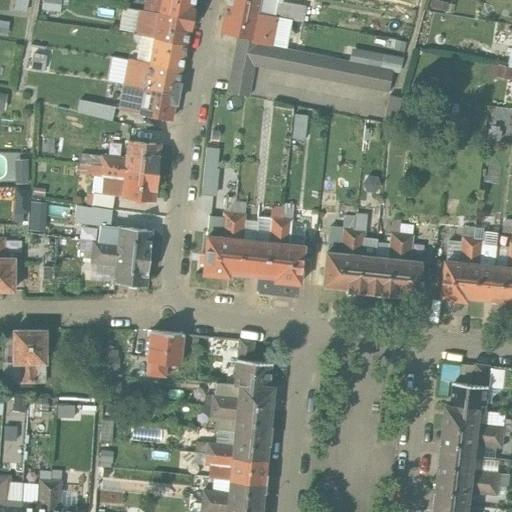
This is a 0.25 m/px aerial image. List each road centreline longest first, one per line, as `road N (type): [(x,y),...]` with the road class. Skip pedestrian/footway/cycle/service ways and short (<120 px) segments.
road 1 (residential): [(166,312),(215,0)]
road 2 (residential): [(284,511),(304,321)]
road 3 (residential): [(411,511),(429,335)]
road 4 (residential): [(0,315),(166,312)]
road 5 (residential): [(166,312),(304,321)]
road 6 (residential): [(304,321),(324,330),(429,335)]
